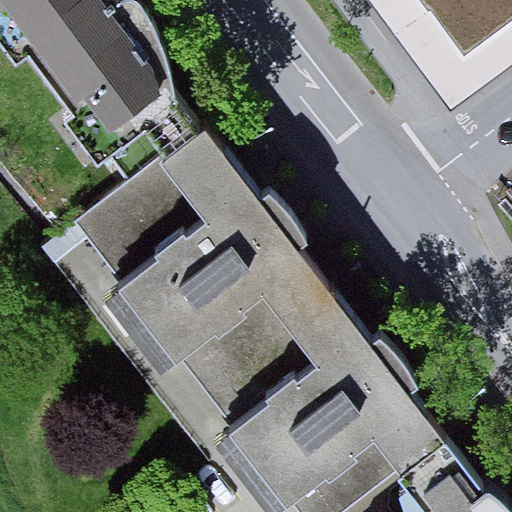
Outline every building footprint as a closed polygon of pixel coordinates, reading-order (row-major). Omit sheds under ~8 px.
[(0,0),(0,38),(11,52),(22,43),(99,140),(170,84),(153,34),(134,4),(124,0),(118,0),(109,3),(106,0),(0,0)] [(367,0),(457,117),(511,75),(511,19),(464,57),(421,0),(367,0)] [(511,0),(421,0),(464,57),(511,19),(511,0)] [(448,440),(202,132),(51,254),(260,511),(354,511),(399,477),(448,440)] [(502,511),(448,440),(399,477),(425,510),(421,511),(502,511)]
